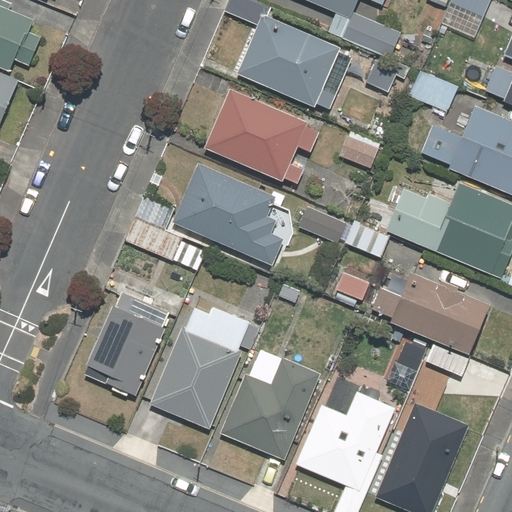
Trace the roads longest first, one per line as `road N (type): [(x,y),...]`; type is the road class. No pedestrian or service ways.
road 1 (residential): [(157,0),(0,361)]
road 2 (residential): [(0,450),(145,511)]
